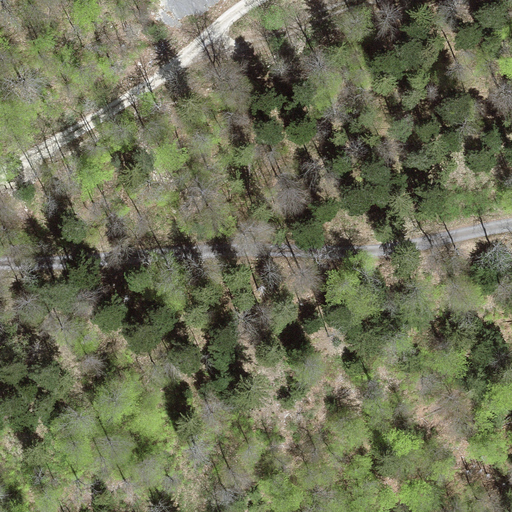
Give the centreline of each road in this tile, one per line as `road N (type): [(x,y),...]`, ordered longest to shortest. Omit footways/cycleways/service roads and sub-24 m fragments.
road 1 (unclassified): [(0,262),(202,249),(378,255),(511,225)]
road 2 (track): [(196,47),(0,173)]
road 3 (track): [(196,47),(250,44),(361,0)]
